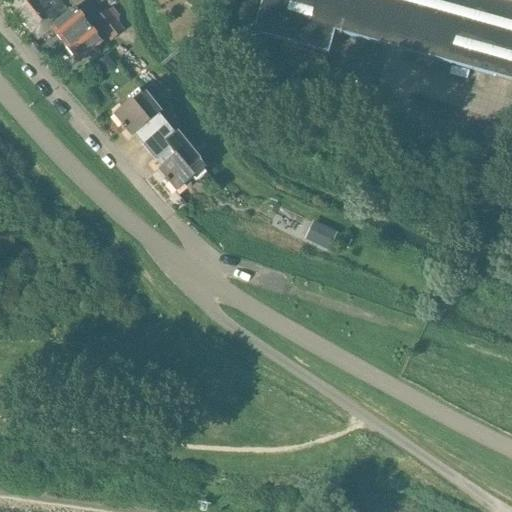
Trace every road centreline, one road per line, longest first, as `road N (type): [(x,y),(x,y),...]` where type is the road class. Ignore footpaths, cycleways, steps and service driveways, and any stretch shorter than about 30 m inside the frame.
road 1 (tertiary): [(511,450),(195,275)]
road 2 (track): [(511,362),(233,273),(195,275)]
road 3 (residential): [(195,275),(194,247),(0,26)]
road 4 (tertiary): [(195,275),(116,212),(0,87)]
